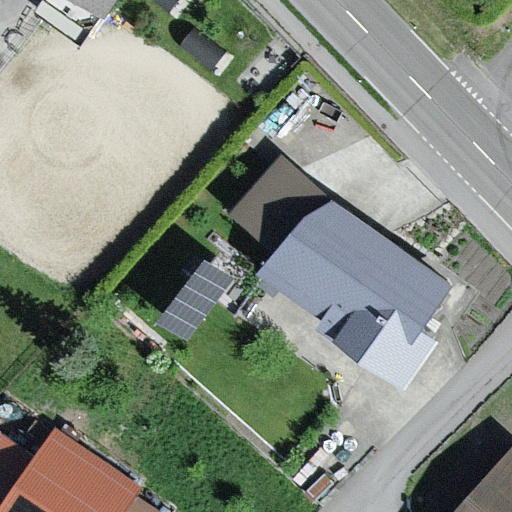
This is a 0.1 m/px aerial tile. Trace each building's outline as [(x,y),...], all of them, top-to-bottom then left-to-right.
[(118,0),(97,0),(112,10),(118,0)] [(469,293),(328,198),(269,284),(410,379),(469,293)] [(201,248),(185,323),(216,329),(232,255),(201,248)] [(149,511),(159,496),(53,430),(0,511),(149,511)] [(511,511),(511,444),(453,511),(511,511)]
